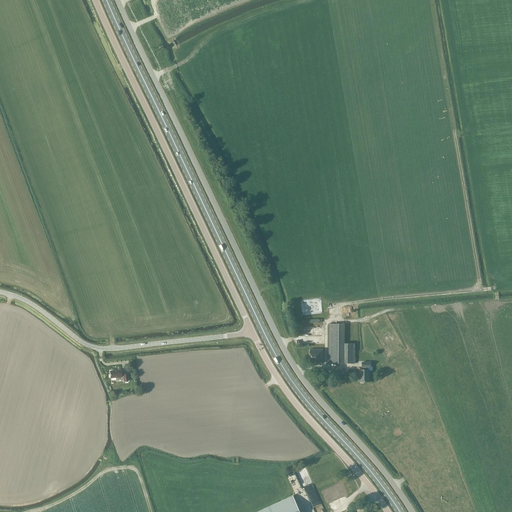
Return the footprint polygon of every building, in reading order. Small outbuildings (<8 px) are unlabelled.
[(344,324),(339,324),(329,324),(328,363),(355,363),(355,343),(344,343),(344,324)] [(310,363),(323,363),(323,349),(310,349),(310,363)] [(370,382),(370,369),(368,369),(368,367),(371,367),(371,362),(362,362),(362,367),(363,367),(363,369),(359,369),(359,382),(370,382)] [(127,374),(123,375),(123,377),(122,377),(121,370),(110,372),(111,378),(116,378),(116,381),(124,380),(124,382),(128,382),(127,374)] [(299,474),(301,480),(304,478),(304,477),(307,476),(306,471),(299,474)] [(340,484),(322,491),(324,496),(319,497),(321,503),(324,501),(325,505),(345,498),(340,484)] [(300,511),(293,495),(256,511),(300,511)]
